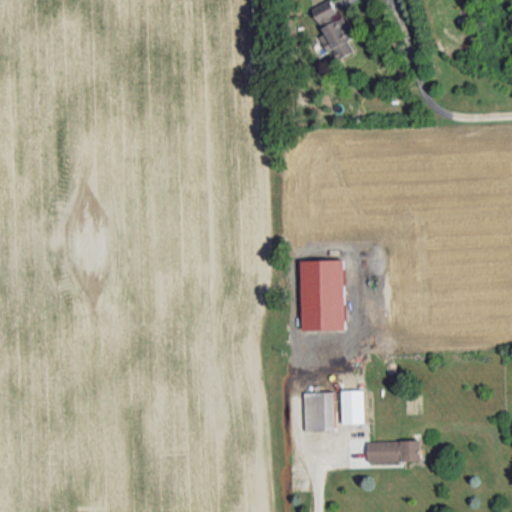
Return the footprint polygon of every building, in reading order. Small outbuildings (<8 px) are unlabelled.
[(327,0),(314,7),(326,32),(321,35),(329,51),(335,49),(340,58),(356,50),(350,38),(354,36),(335,0),(327,0)] [(302,327),(301,256),(347,256),(347,327),(302,327)] [(342,389),(365,388),(366,422),(343,423),(342,389)] [(305,391),(335,390),(336,428),(305,429),(305,391)] [(368,442),(421,440),(422,460),(368,462),(368,442)]
